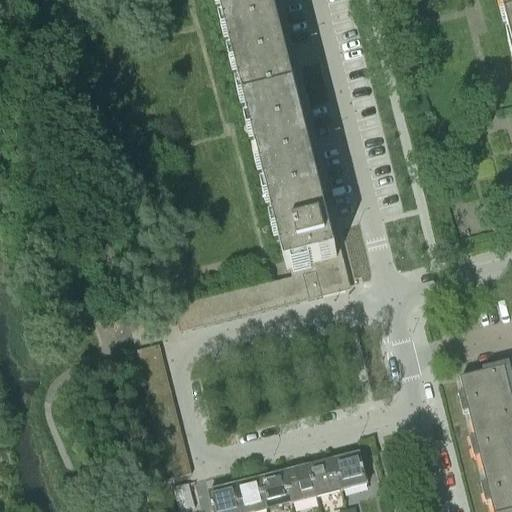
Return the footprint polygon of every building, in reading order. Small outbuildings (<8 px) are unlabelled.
[(340,272),(271,0),(217,0),(286,273),(290,272),(291,280),(303,277),(315,274),(316,278),(317,278),(323,277),(323,278),(324,279),(326,280),(327,280),(328,280),(329,279),(330,278),(331,277),(331,276),(331,275),(340,272)] [(511,0),(499,0),(511,51),(511,0)] [(315,274),(303,277),(309,303),(322,300),(317,278),(316,278),(315,274)] [(291,280),(292,280),(298,306),(309,303),(303,277),(291,280)] [(292,280),(279,283),(286,309),(298,306),(292,280)] [(279,283),(269,286),(275,311),(286,309),(279,283)] [(269,286),(256,289),(263,314),(275,311),(269,286)] [(256,289),(245,292),(251,317),(263,314),(256,289)] [(245,292),(233,295),(239,320),(251,317),(245,292)] [(233,295),(221,298),(228,323),(239,320),(233,295)] [(221,298),(209,301),(216,326),(228,323),(221,298)] [(209,301),(198,304),(205,329),(216,326),(209,301)] [(198,304),(187,307),(193,332),(205,329),(198,304)] [(174,310),(174,311),(180,335),(193,332),(187,307),(174,310)] [(135,354),(138,366),(161,360),(159,348),(135,354)] [(161,360),(138,366),(141,377),(164,371),(161,360)] [(511,511),(511,395),(505,369),(461,380),(493,511),(511,511)] [(164,371),(141,377),(144,389),(167,382),(164,371)] [(167,382),(144,389),(147,400),(170,394),(167,382)] [(170,394),(147,400),(150,412),(173,406),(170,394)] [(173,406),(150,412),(153,424),(176,418),(173,406)] [(176,418),(153,424),(156,435),(179,429),(176,418)] [(179,429),(156,435),(159,447),(182,441),(179,429)] [(182,441),(159,447),(162,458),(185,453),(182,441)] [(185,453),(162,458),(165,470),(188,464),(185,453)] [(359,457),(334,463),(342,493),(367,487),(359,457)] [(334,463),(309,470),(317,500),(342,493),(334,463)] [(188,464),(165,470),(168,483),(191,477),(188,464)] [(309,470),(285,476),(292,506),(317,500),(309,470)] [(285,476),(259,482),(266,511),(267,511),(292,506),(285,476)] [(266,511),(259,482),(234,489),(239,511),(266,511)] [(208,495),(212,511),(239,511),(234,489),(208,495)]
